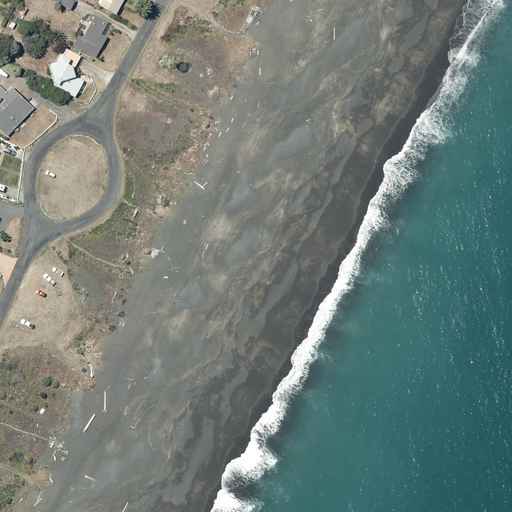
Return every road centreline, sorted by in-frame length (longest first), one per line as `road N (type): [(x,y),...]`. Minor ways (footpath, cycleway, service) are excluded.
road 1 (residential): [(88,119),(102,145),(96,207),(57,224),(24,226)]
road 2 (residential): [(24,226),(18,193),(28,149),(62,125),(88,119)]
road 3 (residential): [(88,119),(155,0)]
